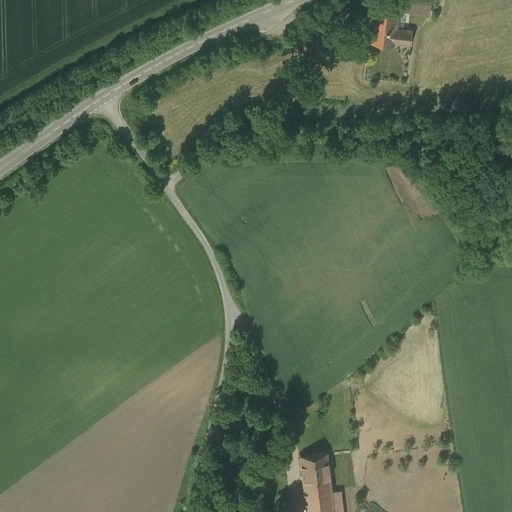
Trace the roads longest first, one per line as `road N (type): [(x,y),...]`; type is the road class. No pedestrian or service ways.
road 1 (unclassified): [(166,186),(253,123),(452,107),(479,114),(511,144)]
road 2 (unclassified): [(166,186),(217,263),(227,310),(224,388),(194,511)]
road 3 (tertiary): [(103,96),(169,56),(296,0)]
road 4 (tertiary): [(0,164),(103,96)]
